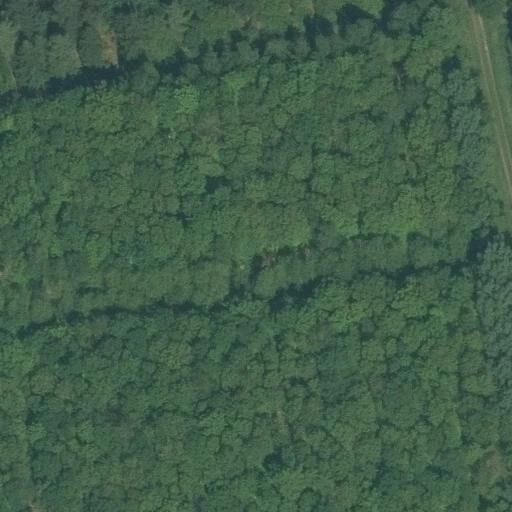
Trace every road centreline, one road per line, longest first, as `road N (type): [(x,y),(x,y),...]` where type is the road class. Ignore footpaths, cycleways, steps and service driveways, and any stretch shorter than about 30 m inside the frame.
road 1 (track): [(436,0),(0,105)]
road 2 (track): [(472,0),(511,166)]
